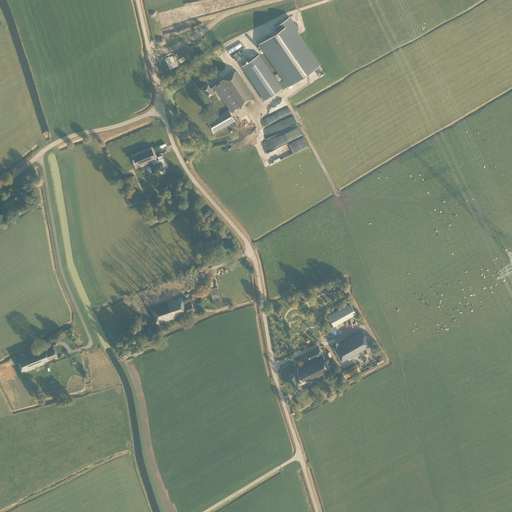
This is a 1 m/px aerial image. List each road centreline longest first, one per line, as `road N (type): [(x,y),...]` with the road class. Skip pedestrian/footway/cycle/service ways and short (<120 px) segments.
road 1 (unclassified): [(317,511),(277,385),(255,262),(183,165),(162,108)]
road 2 (unclassified): [(0,185),(66,137),(162,108)]
